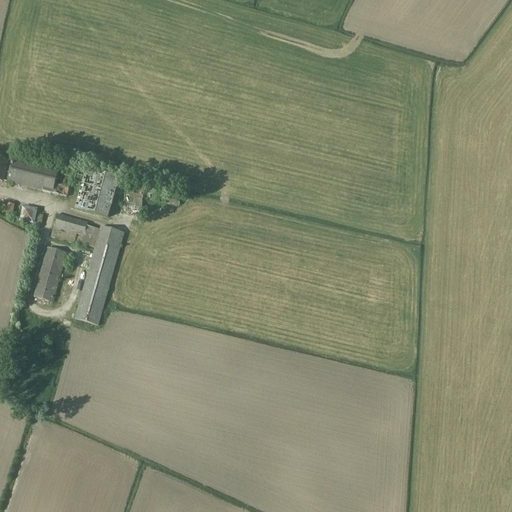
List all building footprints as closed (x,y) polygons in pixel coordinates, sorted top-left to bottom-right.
[(0,159),(0,181),(2,182),(3,181),(8,183),(13,164),(7,162),(8,162),(0,159)] [(8,183),(42,192),(42,191),(53,194),(54,194),(67,198),(71,182),(81,185),(75,209),(108,219),(119,179),(75,167),(74,168),(60,165),(59,170),(14,160),(13,163),(13,164),(8,183)] [(144,188),(128,185),(122,213),(138,216),(144,188)] [(162,192),(147,189),(144,198),(160,202),(162,192)] [(181,197),(167,194),(164,204),(179,207),(181,197)] [(85,233),(87,227),(88,224),(58,215),(54,228),(83,237),(84,233),(85,233)] [(124,234),(101,227),(75,320),(98,327),(124,234)] [(100,231),(87,227),(85,233),(84,233),(83,237),(80,244),(82,245),(95,249),(100,231)] [(67,254),(48,248),(34,298),(53,304),(67,254)]
